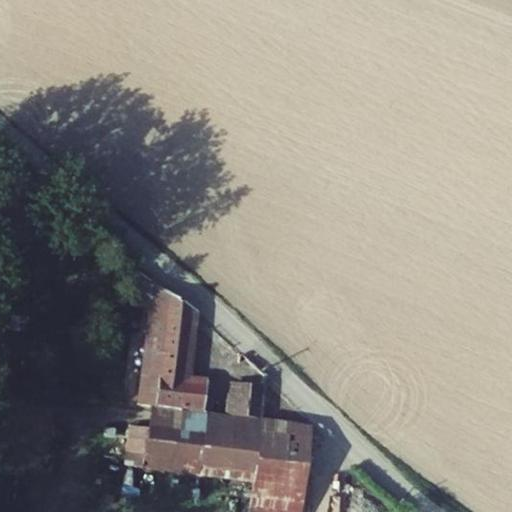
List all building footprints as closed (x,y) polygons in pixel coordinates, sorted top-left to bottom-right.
[(152,282),(135,283),(134,307),(149,308),(152,282)] [(195,311),(152,282),(149,308),(139,407),(150,409),(215,415),(216,388),(188,384),(195,311)] [(228,407),(227,416),(258,419),(264,373),(243,353),(239,364),(235,407),(228,407)] [(147,430),(137,429),(132,476),(250,487),(258,419),(227,416),(215,415),(150,409),(147,430)] [(300,511),(310,424),(258,419),(250,487),(248,511),(300,511)] [(137,429),(127,428),(123,475),(132,476),(137,429)]
